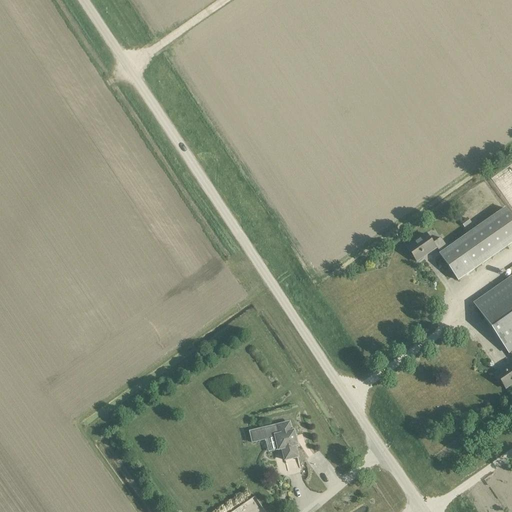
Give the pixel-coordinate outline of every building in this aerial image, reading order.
[(448,249),(440,254),(439,255),(458,281),(511,243),(511,218),(505,209),(448,249)] [(410,256),(413,257),(417,262),(436,248),(440,254),(448,249),(440,238),(432,244),(425,235),(406,248),(410,253),(410,256)] [(511,276),(474,304),(509,354),(510,353),(511,351),(511,276)] [(498,383),(502,384),(505,389),(511,384),(511,351),(510,353),(511,356),(511,363),(495,375),(499,380),(498,383)] [(282,449),(285,461),(297,458),(295,446),(297,446),(293,431),(291,432),(289,423),(276,426),(279,435),(275,436),(279,450),(282,449)] [(267,450),(275,448),(273,436),(265,438),(267,450)]
